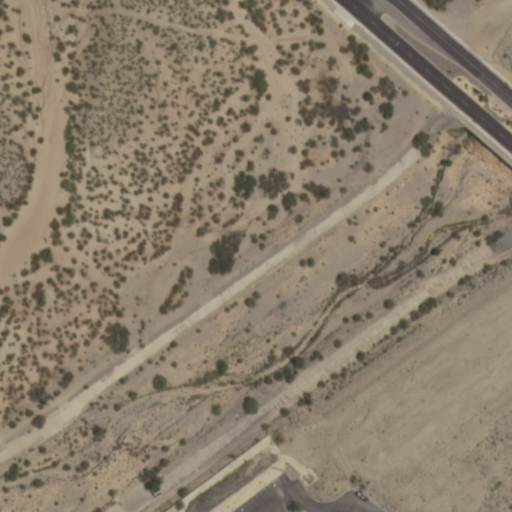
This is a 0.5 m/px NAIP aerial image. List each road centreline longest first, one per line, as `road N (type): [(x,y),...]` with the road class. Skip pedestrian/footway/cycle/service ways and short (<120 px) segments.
road 1 (secondary): [(344,0),(479,118)]
road 2 (secondary): [(495,86),(395,0)]
